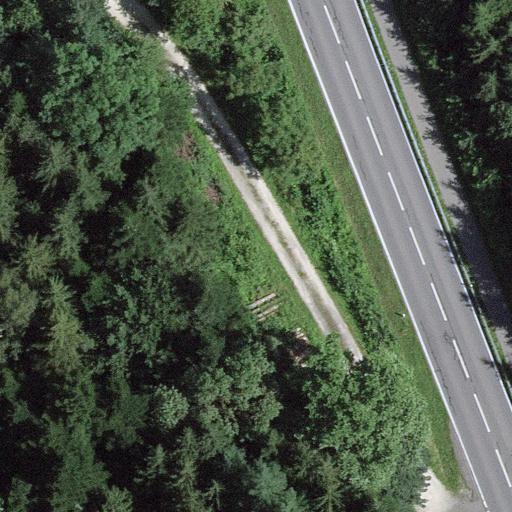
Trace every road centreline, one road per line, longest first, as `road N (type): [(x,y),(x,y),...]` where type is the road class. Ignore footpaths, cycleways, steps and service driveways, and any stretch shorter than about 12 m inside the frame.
road 1 (track): [(115,0),(184,75),(444,511)]
road 2 (primary): [(511,485),(323,0)]
